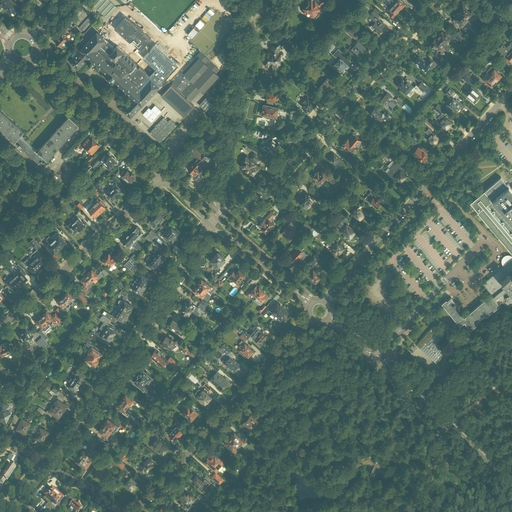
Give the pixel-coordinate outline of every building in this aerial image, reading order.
[(5,0),(2,4),(11,13),(12,11),(15,13),(18,9),(16,7),(17,5),(11,0),(5,0)] [(317,12),(327,0),(326,0),(318,0),(317,2),(315,0),(312,0),(307,0),(306,3),(307,4),(302,9),(303,10),(302,11),(305,14),(306,12),(307,13),(308,12),(313,16),(314,15),(316,17),(319,14),(317,12)] [(390,1),(388,0),(383,0),(382,2),(388,7),(387,7),(389,8),(387,10),(390,13),(389,14),(393,17),(396,13),(399,9),(392,3),(390,1)] [(388,0),(390,1),(392,3),(399,9),(400,10),(405,4),(401,0),(388,0)] [(462,7),(458,12),(459,13),(465,18),(469,22),(475,14),(471,11),(470,13),(464,8),(465,6),(462,3),(460,6),(462,7)] [(380,31),(385,25),(383,23),(377,18),(380,15),(374,9),(372,11),(372,12),(368,18),(373,22),(372,24),(370,26),(373,29),(375,27),(380,31)] [(151,39),(123,13),(112,26),(113,27),(110,31),(109,30),(108,31),(109,32),(103,37),(97,32),(70,61),(78,69),(89,56),(109,74),(106,76),(113,82),(115,80),(134,97),(123,110),(131,117),(159,86),(151,79),(147,83),(145,81),(151,75),(137,63),(127,54),(130,52),(131,53),(137,46),(141,50),(151,39)] [(453,20),(456,23),(457,21),(461,25),(460,26),(463,29),(469,22),(465,18),(459,13),(453,20)] [(483,18),(489,24),(493,19),(486,13),(483,18)] [(355,38),(358,34),(353,29),(349,33),(355,38)] [(457,33),(464,39),(468,36),(460,29),(457,33)] [(65,44),(68,42),(66,40),(63,37),(65,35),(62,32),(56,39),(57,40),(55,42),(57,44),(57,45),(59,46),(60,47),(64,43),(65,44)] [(442,32),(437,37),(444,44),(447,41),(448,42),(450,42),(451,41),(455,38),(459,42),(462,38),(455,32),(451,36),(449,33),(447,35),(445,33),(444,34),(442,32)] [(280,36),(277,34),(271,41),(275,44),(272,47),(272,48),(272,52),(266,52),(266,58),(264,58),(264,61),(266,61),(266,67),(270,67),(270,70),(270,71),(271,72),(272,72),(274,72),(275,71),(275,70),(275,67),(279,67),(279,61),(281,61),(281,58),(280,58),(280,56),(281,56),(282,56),(283,55),(283,54),(282,52),(281,52),(279,52),(280,49),(281,49),(287,43),(285,40),(285,39),(284,39),(283,39),(282,38),(282,37),(281,36),(280,36)] [(294,45),(296,43),(289,36),(286,38),(290,41),(290,42),(290,43),(291,44),(292,43),(294,45)] [(450,49),(444,44),(437,37),(435,39),(432,42),(430,44),(438,51),(439,49),(442,47),(447,52),(450,49)] [(366,48),(358,41),(354,45),(352,44),(347,49),(355,56),(358,52),(360,54),(366,48)] [(170,59),(167,57),(169,55),(156,44),(144,57),(166,78),(179,65),(171,57),(170,59)] [(506,65),(510,61),(511,62),(511,61),(511,54),(509,52),(506,49),(504,47),(502,45),(497,50),(504,57),(501,61),(506,65)] [(338,49),(334,53),(340,58),(333,67),(340,73),(343,71),(346,69),(347,68),(349,65),(346,63),(349,60),(344,56),(345,55),(338,49)] [(434,55),(437,58),(439,60),(442,57),(436,52),(434,55)] [(211,62),(209,60),(201,53),(175,80),(176,81),(175,83),(174,82),(173,83),(181,90),(183,92),(191,100),(201,89),(204,92),(219,76),(216,73),(219,70),(211,62)] [(414,62),(421,67),(419,69),(423,72),(428,67),(430,69),(432,69),(434,67),(437,64),(433,61),(432,61),(429,59),(426,62),(420,57),(419,58),(418,57),(414,62)] [(489,61),(496,67),(499,63),(492,57),(489,61)] [(439,60),(437,58),(434,61),(440,66),(443,63),(439,60)] [(487,73),(496,81),(501,76),(499,74),(496,71),(491,66),(486,72),(487,73)] [(322,72),(328,77),(329,76),(330,78),(333,74),(326,68),(322,72)] [(483,78),(485,80),(484,80),(486,82),(489,85),(491,87),(496,81),(487,73),(483,78)] [(335,82),(330,78),(329,76),(328,77),(319,88),(319,89),(320,91),(321,90),(323,91),(322,92),(323,93),(324,92),(325,94),(335,82)] [(404,80),(402,78),(399,81),(398,81),(396,83),(396,85),(401,89),(400,90),(401,90),(400,91),(406,95),(413,87),(409,84),(409,83),(408,82),(408,81),(406,80),(404,79),(404,80)] [(427,86),(421,82),(418,86),(423,90),(427,86)] [(473,100),(477,95),(476,95),(478,92),(469,84),(463,91),(467,95),(467,96),(471,100),(471,99),(473,100)] [(456,111),(461,105),(453,98),(450,96),(454,91),(448,86),(445,89),(447,90),(444,93),(449,96),(447,98),(451,101),(447,104),(448,104),(445,107),(451,112),(454,110),(456,111)] [(304,88),(301,90),(308,96),(311,94),(304,88)] [(391,108),(397,102),(387,93),(381,100),(386,104),(388,106),(389,106),(391,108)] [(275,102),(276,96),(267,94),(266,100),(275,102)] [(204,101),(211,107),(215,103),(208,97),(204,101)] [(310,112),(316,105),(312,101),(307,97),(304,101),(304,102),(301,104),(305,108),(303,110),(306,113),(308,111),(310,112)] [(207,111),(211,107),(204,101),(200,105),(207,111)] [(211,107),(217,113),(221,109),(215,103),(211,107)] [(270,107),(271,104),(267,103),(266,106),(263,105),(261,115),(276,118),(278,108),(270,107)] [(437,104),(434,108),(440,113),(443,110),(437,104)] [(213,118),(217,113),(211,107),(207,111),(213,118)] [(382,114),(374,108),(372,110),(371,110),(370,112),(370,113),(369,113),(374,117),(372,119),(375,121),(377,120),(380,123),(385,118),(388,121),(392,117),(385,111),(382,114)] [(0,110),(0,126),(15,141),(16,141),(19,144),(18,144),(21,146),(39,162),(40,161),(40,162),(43,159),(42,158),(44,157),(48,160),(47,159),(78,125),(79,125),(69,115),(69,116),(38,151),(35,148),(34,149),(26,141),(27,139),(25,137),(24,138),(21,135),(24,131),(0,110),(1,110),(0,110)] [(447,128),(450,124),(451,123),(448,121),(449,120),(444,117),(441,114),(438,118),(442,121),(439,124),(446,129),(447,128)] [(177,126),(170,120),(168,122),(164,118),(150,134),(161,144),(177,126)] [(434,127),(425,119),(422,123),(431,130),(434,127)] [(435,144),(438,140),(439,139),(437,136),(433,132),(428,128),(425,132),(430,136),(427,139),(433,145),(435,143),(435,144)] [(355,145),(358,148),(355,145),(358,142),(359,143),(361,141),(355,135),(356,134),(356,133),(354,132),(353,132),(351,134),(351,136),(349,138),(348,137),(347,138),(355,145)] [(87,149),(95,141),(90,136),(82,145),(79,142),(74,147),(77,150),(79,148),(81,150),(84,147),(87,149)] [(268,142),(263,148),(268,152),(269,150),(274,153),(275,152),(274,151),(282,142),(280,140),(269,138),(267,141),(268,142)] [(358,148),(355,145),(347,138),(345,140),(344,140),(343,142),(343,143),(343,144),(341,146),(341,147),(343,149),(344,148),(346,146),(352,151),(354,148),(357,150),(358,148)] [(95,141),(87,149),(92,153),(100,145),(95,141)] [(423,163),(425,160),(428,156),(427,155),(428,154),(421,148),(419,146),(412,153),(423,163)] [(197,159),(193,163),(192,162),(189,165),(190,166),(188,169),(192,173),(194,176),(203,167),(199,164),(206,157),(202,153),(202,154),(195,147),(190,152),(197,159)] [(378,156),(383,159),(389,152),(385,148),(378,156)] [(66,155),(68,157),(70,158),(76,152),(72,149),(66,155)] [(243,169),(244,168),(251,176),(252,174),(253,174),(254,173),(254,172),(259,168),(255,164),(256,163),(258,163),(260,161),(260,159),(259,159),(260,158),(264,162),(268,158),(269,157),(266,153),(264,155),(264,154),(263,155),(258,150),(255,149),(253,150),(258,154),(256,156),(254,154),(253,154),(250,157),(250,158),(251,158),(250,160),(246,157),(245,157),(244,158),(244,159),(244,160),(242,162),(243,163),(240,166),(241,167),(241,168),(243,169)] [(105,164),(112,156),(107,151),(102,157),(99,155),(90,164),(93,167),(93,166),(94,166),(100,160),(105,164)] [(340,159),(334,154),(332,156),(331,155),(328,159),(334,165),(336,164),(339,167),(343,162),(340,159)] [(112,156),(105,164),(109,168),(114,163),(115,164),(116,164),(117,164),(118,163),(118,162),(117,161),(112,156)] [(393,178),(394,177),(395,177),(395,178),(396,179),(397,179),(401,182),(402,181),(403,180),(404,180),(405,179),(405,178),(406,177),(405,177),(407,176),(405,174),(402,171),(405,168),(396,160),(389,168),(390,170),(387,173),(393,178)] [(118,167),(113,173),(116,176),(122,170),(118,167)] [(75,175),(79,179),(85,172),(81,168),(77,173),(75,175)] [(127,171),(125,169),(120,174),(123,176),(122,176),(129,183),(130,182),(132,183),(135,179),(133,178),(134,177),(134,176),(129,171),(128,171),(127,171)] [(351,176),(355,180),(361,173),(357,169),(351,176)] [(329,181),(336,186),(339,182),(329,173),(328,174),(322,170),(320,172),(319,171),(317,173),(316,172),(314,175),(315,175),(313,177),(313,178),(313,179),(315,181),(315,182),(318,185),(324,179),(326,178),(329,181)] [(445,300),(441,303),(442,303),(444,306),(460,325),(462,323),(468,331),(492,311),(503,302),(504,304),(511,312),(511,311),(511,310),(511,309),(509,305),(510,305),(511,305),(511,295),(511,296),(510,296),(509,296),(507,297),(505,298),(504,298),(502,293),(508,288),(509,289),(511,291),(511,290),(511,189),(509,186),(506,183),(505,181),(504,180),(501,177),(473,200),(472,201),(470,203),(478,212),(477,212),(511,252),(511,258),(511,257),(509,256),(507,256),(505,256),(504,257),(503,258),(502,261),(504,262),(504,263),(505,264),(500,268),(489,278),(482,283),(485,287),(489,292),(490,293),(491,294),(487,297),(483,301),(481,302),(478,305),(476,307),(464,316),(464,317),(457,308),(458,307),(459,306),(451,297),(450,297),(447,300),(446,299),(445,300)] [(350,187),(344,181),(339,187),(345,193),(350,187)] [(378,190),(367,182),(365,184),(365,185),(365,186),(365,187),(366,188),(368,188),(369,187),(376,193),(378,190)] [(111,189),(118,196),(124,191),(124,190),(124,189),(123,188),(122,188),(121,188),(120,189),(116,184),(111,189)] [(113,201),(118,196),(111,189),(107,193),(111,197),(110,198),(110,199),(110,200),(110,201),(112,202),(113,201)] [(299,203),(299,204),(300,205),(301,205),(303,206),(303,205),(306,208),(314,200),(312,198),(309,196),(310,196),(308,194),(307,195),(305,192),(305,193),(304,192),(303,192),(301,194),(301,195),(302,196),(303,197),(299,201),(300,202),(299,203)] [(376,196),(374,195),(371,192),(365,199),(369,202),(370,201),(376,207),(377,206),(378,207),(380,204),(379,204),(381,202),(380,201),(382,198),(378,194),(376,196)] [(314,199),(321,205),(324,202),(317,196),(314,199)] [(93,204),(100,212),(105,207),(103,206),(104,205),(100,201),(100,202),(97,199),(95,201),(95,202),(93,204)] [(359,202),(356,199),(353,202),(358,206),(352,213),(354,216),(355,217),(356,217),(359,220),(361,219),(362,218),(364,217),(363,216),(364,216),(364,215),(365,214),(363,212),(364,211),(360,208),(363,205),(360,203),(361,203),(360,201),(359,202)] [(284,210),(287,206),(280,200),(277,204),(284,210)] [(95,216),(100,212),(93,204),(88,209),(92,213),(92,214),(92,216),(94,217),(95,216)] [(164,221),(161,219),(163,217),(160,215),(160,214),(157,211),(153,216),(152,215),(149,219),(151,220),(149,223),(154,227),(156,225),(161,229),(163,226),(161,224),(164,221)] [(271,218),(274,216),(274,215),(271,212),(270,212),(268,215),(268,216),(267,217),(266,217),(258,225),(262,229),(262,230),(264,231),(265,231),(266,232),(270,228),(273,225),(273,224),(270,221),(270,220),(270,218),(271,218)] [(86,224),(81,219),(82,217),(78,213),(71,219),(73,221),(81,229),(83,227),(84,228),(85,227),(86,227),(86,225),(85,224),(86,224)] [(346,224),(340,219),(336,224),(342,229),(341,230),(344,232),(343,233),(347,237),(348,236),(350,238),(350,237),(351,238),(353,235),(352,234),(355,231),(346,223),(346,224)] [(318,232),(325,225),(320,220),(313,228),(318,232)] [(75,234),(81,229),(73,221),(69,225),(73,230),(72,231),(72,232),(72,233),(73,234),(74,234),(75,234)] [(310,230),(313,227),(306,221),(302,226),(305,228),(307,226),(310,230)] [(293,235),(296,232),(296,231),(292,227),(294,225),(291,222),(281,233),(285,236),(285,237),(287,238),(288,238),(289,239),(293,235)] [(130,235),(136,240),(143,233),(139,230),(137,227),(130,235)] [(178,233),(171,227),(170,229),(169,229),(167,231),(166,230),(163,234),(165,236),(165,235),(169,238),(167,240),(170,243),(172,241),(173,241),(176,237),(175,237),(178,233)] [(151,241),(153,239),(152,238),(154,237),(149,233),(145,237),(151,242),(151,241)] [(39,243),(41,240),(37,236),(35,234),(32,236),(35,238),(34,239),(39,243)] [(53,240),(60,248),(66,242),(59,235),(53,240)] [(136,240),(130,235),(123,242),(122,243),(125,245),(126,245),(129,247),(133,242),(134,243),(134,246),(137,249),(140,245),(136,240)] [(54,253),(60,248),(53,240),(49,236),(47,238),(49,241),(46,244),(49,247),(47,249),(50,253),(52,251),(54,253)] [(41,265),(43,264),(43,263),(46,260),(39,252),(42,249),(32,238),(29,241),(28,241),(36,250),(30,255),(31,256),(33,258),(40,266),(41,265)] [(334,240),(332,238),(327,243),(332,247),(331,247),(333,249),(332,251),(336,254),(337,253),(339,254),(340,253),(340,254),(342,252),(341,251),(342,250),(343,251),(344,249),(344,248),(345,248),(335,239),(334,240)] [(10,252),(13,249),(9,244),(5,247),(10,252)] [(301,261),(307,255),(297,246),(294,249),(295,250),(289,257),(295,262),(298,258),(301,261)] [(162,261),(166,254),(160,250),(157,248),(154,252),(154,253),(153,255),(155,256),(154,257),(162,261)] [(225,258),(218,252),(215,255),(214,253),(211,257),(213,258),(211,261),(214,263),(212,266),(215,268),(217,266),(218,267),(220,264),(221,265),(224,262),(223,261),(225,258)] [(111,255),(109,253),(103,258),(104,259),(102,261),(105,264),(107,262),(110,266),(113,263),(116,266),(120,262),(118,258),(115,260),(113,258),(114,257),(112,254),(111,255)] [(27,266),(28,264),(32,268),(30,269),(33,272),(34,271),(35,271),(40,266),(33,258),(31,256),(24,263),(27,266)] [(148,260),(150,262),(148,264),(149,265),(147,267),(150,269),(152,267),(156,270),(162,261),(154,257),(153,259),(152,259),(151,260),(149,258),(148,260)] [(317,259),(315,257),(310,263),(313,266),(306,274),(312,280),(311,282),(314,284),(315,283),(316,283),(316,282),(317,282),(319,281),(318,280),(321,277),(314,271),(322,261),(318,258),(317,259)] [(124,265),(128,270),(135,262),(131,258),(124,265)] [(13,276),(20,284),(21,284),(23,283),(23,281),(26,278),(22,274),(25,271),(18,264),(14,267),(18,272),(16,274),(15,273),(12,276),(13,276)] [(97,275),(92,269),(86,274),(93,282),(96,279),(99,277),(100,278),(103,275),(100,273),(97,275)] [(245,274),(239,269),(237,272),(234,270),(229,275),(232,277),(231,278),(234,280),(233,281),(237,284),(237,283),(242,278),(243,278),(244,278),(245,277),(245,276),(244,275),(245,274)] [(10,273),(4,278),(9,284),(7,286),(10,289),(12,287),(14,289),(20,284),(13,276),(12,276),(10,273)] [(208,277),(215,282),(218,278),(216,277),(218,275),(215,273),(214,275),(211,273),(208,277)] [(90,284),(93,282),(86,274),(81,279),(85,283),(80,288),(86,294),(89,292),(87,290),(91,285),(90,284)] [(146,287),(148,283),(150,280),(149,280),(149,279),(139,274),(137,276),(135,280),(146,287)] [(201,279),(200,279),(198,282),(199,282),(197,284),(207,292),(211,295),(215,289),(201,279)] [(146,287),(135,280),(133,284),(132,284),(130,287),(133,289),(141,294),(141,293),(142,293),(143,291),(146,287)] [(205,294),(207,292),(197,284),(195,287),(195,286),(192,289),(193,290),(203,298),(206,294),(205,294)] [(259,288),(256,285),(251,291),(249,289),(245,295),(249,298),(250,297),(253,300),(255,299),(262,290),(262,289),(261,288),(260,288),(259,287),(259,288)] [(261,305),(267,298),(266,297),(268,295),(265,293),(265,292),(265,291),(264,290),(263,290),(262,290),(255,299),(253,300),(253,301),(257,304),(258,302),(261,305)] [(72,295),(68,291),(65,294),(64,294),(63,295),(63,296),(70,305),(70,304),(71,304),(73,303),(73,302),(75,302),(79,299),(74,293),(72,295)] [(76,295),(84,304),(88,301),(80,292),(76,295)] [(67,309),(67,307),(68,307),(70,305),(63,296),(62,297),(61,296),(60,298),(60,299),(57,301),(62,307),(60,309),(58,307),(55,310),(61,316),(64,314),(63,312),(67,309)] [(117,307),(127,314),(128,313),(128,314),(130,314),(131,312),(130,310),(131,310),(130,309),(132,306),(125,301),(127,298),(124,296),(122,299),(121,300),(120,300),(119,300),(118,301),(118,302),(119,303),(117,307)] [(209,303),(203,299),(200,302),(206,307),(209,303)] [(188,303),(185,302),(183,306),(194,313),(197,316),(198,315),(198,316),(200,313),(197,310),(199,308),(195,306),(192,304),(189,302),(188,303)] [(273,318),(274,317),(276,315),(282,308),(283,307),(277,302),(275,306),(274,305),(269,310),(272,313),(271,314),(274,317),(273,318)] [(261,313),(267,306),(264,304),(260,308),(259,307),(257,310),(261,313)] [(191,319),(194,313),(183,306),(180,310),(183,312),(182,313),(185,316),(188,317),(191,319)] [(267,306),(261,313),(262,314),(263,313),(264,313),(265,313),(269,308),(267,306)] [(127,314),(117,307),(114,311),(112,315),(112,316),(116,319),(117,318),(123,321),(124,318),(125,319),(126,318),(127,318),(128,316),(128,315),(127,314)] [(274,317),(273,318),(276,320),(277,319),(280,321),(284,317),(286,318),(289,314),(287,313),(287,312),(282,308),(276,315),(274,317)] [(48,324),(50,326),(51,327),(58,321),(59,323),(62,321),(59,317),(58,318),(55,314),(52,317),(47,311),(44,313),(43,313),(41,315),(41,316),(48,324)] [(110,320),(114,322),(116,319),(112,316),(112,315),(109,313),(107,317),(106,317),(110,320)] [(106,328),(104,331),(113,337),(113,336),(114,336),(115,334),(114,333),(116,330),(107,324),(110,320),(106,317),(107,317),(103,315),(102,316),(100,319),(104,322),(102,325),(106,328)] [(43,330),(44,331),(50,326),(48,324),(41,316),(35,321),(42,328),(38,332),(42,337),(45,340),(48,337),(42,331),(43,330)] [(261,328),(264,326),(256,319),(254,322),(261,328)] [(183,327),(173,320),(169,326),(177,332),(179,328),(185,333),(187,331),(188,332),(190,329),(185,324),(183,327)] [(415,344),(416,345),(418,343),(420,345),(419,346),(438,363),(437,364),(438,365),(443,359),(442,359),(444,357),(445,358),(447,355),(446,354),(445,354),(434,343),(442,334),(443,334),(444,334),(434,325),(433,324),(415,344)] [(257,327),(253,331),(263,339),(267,336),(257,327)] [(29,332),(26,328),(23,330),(23,331),(18,334),(18,335),(19,337),(20,337),(21,337),(24,343),(26,346),(34,342),(32,337),(33,336),(31,334),(32,334),(30,332),(29,332)] [(98,335),(92,332),(89,336),(92,338),(96,341),(99,336),(109,343),(113,337),(104,331),(102,329),(98,335)] [(256,341),(259,344),(260,343),(263,339),(253,331),(250,335),(253,337),(252,338),(254,340),(254,341),(255,342),(256,341)] [(85,351),(89,353),(99,360),(101,357),(100,356),(102,353),(99,351),(99,350),(99,348),(98,347),(98,348),(96,347),(95,349),(92,347),(93,346),(89,343),(92,338),(89,336),(86,334),(82,339),(87,342),(85,345),(88,347),(85,351)] [(175,342),(166,336),(162,343),(163,343),(163,345),(165,346),(166,345),(171,348),(173,349),(178,345),(184,350),(187,347),(178,339),(175,342)] [(250,356),(251,355),(251,354),(253,351),(242,340),(239,343),(242,346),(240,349),(241,350),(239,351),(246,357),(247,356),(248,356),(249,356),(250,356)] [(0,344),(5,355),(11,352),(10,351),(11,350),(8,344),(7,342),(6,342),(0,344)] [(220,348),(227,355),(231,351),(230,351),(231,350),(224,344),(223,345),(220,348)] [(16,361),(22,358),(18,350),(12,353),(16,361)] [(154,359),(157,362),(162,366),(164,363),(166,364),(168,362),(175,368),(178,363),(170,356),(167,360),(155,350),(150,356),(149,358),(152,361),(154,359)] [(99,360),(89,353),(85,359),(92,364),(91,365),(91,366),(93,367),(94,366),(95,365),(95,366),(99,360)] [(237,373),(241,368),(239,366),(240,366),(229,356),(223,363),(227,366),(227,367),(228,368),(229,370),(230,370),(231,369),(234,372),(235,371),(237,373)] [(193,372),(196,369),(195,368),(196,366),(197,367),(200,364),(197,362),(195,364),(193,366),(192,366),(190,369),(193,372)] [(70,376),(71,377),(72,378),(80,383),(81,381),(82,382),(84,382),(85,381),(85,379),(83,378),(85,375),(77,369),(75,372),(73,371),(70,376)] [(148,383),(149,384),(150,386),(153,383),(154,384),(157,382),(143,370),(142,371),(141,370),(138,374),(139,375),(138,375),(148,383)] [(213,376),(224,386),(227,383),(225,380),(217,372),(213,376)] [(149,384),(148,383),(138,375),(138,376),(135,379),(136,380),(134,382),(144,390),(149,384)] [(5,376),(1,383),(5,385),(9,378),(5,376)] [(221,389),(224,386),(213,376),(210,380),(218,388),(219,387),(221,389)] [(66,385),(68,386),(75,392),(77,390),(78,389),(78,388),(79,387),(78,386),(80,383),(72,378),(71,377),(66,385)] [(157,382),(162,387),(165,383),(160,378),(157,382)] [(203,386),(208,391),(211,388),(205,383),(203,386)] [(203,391),(200,389),(199,389),(195,393),(195,394),(198,396),(197,397),(205,405),(206,404),(207,404),(208,402),(209,401),(210,401),(211,399),(212,398),(203,390),(203,391)] [(55,400),(52,404),(63,412),(64,410),(65,409),(66,408),(66,407),(67,406),(63,403),(63,404),(62,402),(64,400),(62,399),(65,395),(59,392),(57,395),(58,396),(55,400)] [(154,398),(147,393),(144,396),(150,402),(154,398)] [(121,400),(129,406),(132,402),(135,405),(137,402),(126,394),(121,400)] [(127,416),(128,414),(130,411),(127,409),(129,406),(121,400),(117,406),(124,411),(122,412),(127,416)] [(0,419),(1,420),(2,421),(4,422),(4,421),(5,421),(8,416),(9,416),(11,412),(8,411),(9,408),(8,405),(2,402),(0,404),(0,408),(2,410),(2,411),(1,411),(0,412),(0,419)] [(181,411),(186,416),(186,417),(188,418),(189,418),(191,420),(193,420),(195,418),(194,416),(198,413),(195,411),(195,410),(191,406),(190,406),(186,402),(182,406),(184,407),(181,411)] [(63,412),(52,404),(46,412),(51,416),(53,413),(55,414),(58,417),(60,416),(60,415),(61,414),(62,413),(63,412)] [(29,423),(20,418),(20,417),(15,414),(11,421),(12,421),(14,422),(17,424),(17,423),(19,424),(17,428),(20,430),(22,431),(23,432),(24,432),(25,431),(26,429),(27,428),(29,423)] [(172,417),(178,423),(181,420),(175,414),(172,417)] [(258,426),(260,423),(250,414),(242,423),(246,427),(248,425),(252,428),(255,424),(257,426),(258,426)] [(266,428),(270,424),(262,417),(260,419),(263,422),(261,424),(266,428)] [(111,431),(115,434),(117,431),(117,430),(119,427),(120,427),(121,426),(123,428),(126,424),(120,420),(116,425),(108,419),(105,422),(104,422),(102,425),(111,431)] [(137,426),(132,422),(128,426),(133,430),(137,426)] [(176,423),(174,425),(172,428),(180,435),(182,433),(182,431),(184,429),(176,423)] [(48,431),(38,427),(39,426),(36,425),(32,431),(33,432),(33,431),(37,433),(35,437),(39,439),(40,440),(42,441),(43,441),(43,440),(44,440),(45,438),(45,437),(45,436),(48,431)] [(114,436),(115,434),(111,431),(102,425),(101,427),(101,428),(99,431),(110,439),(112,436),(114,436)] [(172,428),(169,431),(167,433),(175,440),(177,437),(178,437),(180,435),(172,428)] [(162,436),(163,436),(157,430),(154,434),(160,439),(162,436)] [(163,436),(162,436),(169,441),(171,439),(165,433),(163,436)] [(246,439),(239,433),(237,435),(235,433),(232,436),(231,435),(230,436),(230,437),(230,438),(239,447),(246,439)] [(169,448),(157,438),(150,446),(158,453),(160,451),(163,454),(164,453),(165,453),(166,452),(166,451),(169,448)] [(234,452),(239,447),(230,438),(229,439),(228,438),(227,440),(227,441),(225,444),(234,452)] [(92,450),(94,448),(97,444),(92,440),(88,446),(90,447),(88,450),(87,449),(85,452),(83,451),(76,461),(81,464),(91,451),(92,450)] [(123,461),(126,457),(125,456),(128,452),(129,451),(127,449),(119,457),(123,461)] [(94,453),(91,451),(81,464),(86,468),(93,459),(90,458),(94,453)] [(208,464),(215,471),(218,468),(220,471),(225,465),(222,463),(224,461),(217,454),(215,452),(213,454),(213,455),(212,454),(207,459),(208,460),(208,461),(206,463),(208,464)] [(144,463),(150,468),(151,468),(152,467),(153,466),(153,465),(154,463),(153,462),(153,461),(149,457),(150,457),(147,454),(144,458),(147,460),(144,463)] [(125,464),(120,459),(116,464),(122,468),(125,464)] [(150,468),(144,463),(140,460),(138,462),(138,463),(140,464),(138,467),(139,468),(141,469),(140,470),(142,473),(143,472),(144,471),(145,473),(147,471),(148,471),(149,471),(150,470),(150,469),(150,468)] [(104,475),(106,472),(107,470),(107,469),(108,467),(110,466),(104,461),(102,463),(95,472),(101,477),(103,475),(104,475)] [(7,481),(15,467),(9,463),(1,477),(0,478),(0,482),(3,484),(5,480),(7,481)] [(131,476),(127,473),(131,469),(126,465),(120,471),(124,475),(129,479),(125,484),(132,490),(138,483),(136,481),(137,479),(134,477),(133,478),(131,476)] [(203,479),(195,472),(192,476),(190,478),(196,483),(194,485),(194,486),(196,488),(197,488),(202,492),(210,483),(211,484),(213,481),(211,479),(207,475),(203,479)] [(211,479),(213,481),(218,485),(219,484),(220,484),(224,479),(216,472),(211,477),(212,478),(211,479)] [(43,499),(48,504),(57,494),(55,491),(55,490),(53,489),(52,489),(52,488),(50,491),(48,489),(45,492),(47,494),(45,495),(46,496),(43,499)] [(188,492),(184,497),(191,503),(194,506),(199,500),(200,501),(202,498),(199,495),(196,498),(195,498),(191,493),(190,494),(188,492)] [(44,509),(42,511),(47,511),(53,506),(55,507),(56,506),(59,510),(63,505),(60,502),(63,498),(62,498),(63,497),(61,495),(60,496),(57,494),(48,504),(44,509)] [(71,504),(68,508),(72,511),(73,510),(75,511),(74,511),(78,511),(82,508),(80,506),(81,506),(77,502),(76,502),(74,501),(73,500),(70,497),(68,501),(71,504)] [(189,504),(189,505),(191,503),(184,497),(180,501),(182,503),(181,505),(186,509),(187,507),(189,504)] [(207,507),(209,510),(212,507),(205,501),(203,503),(207,507)]
